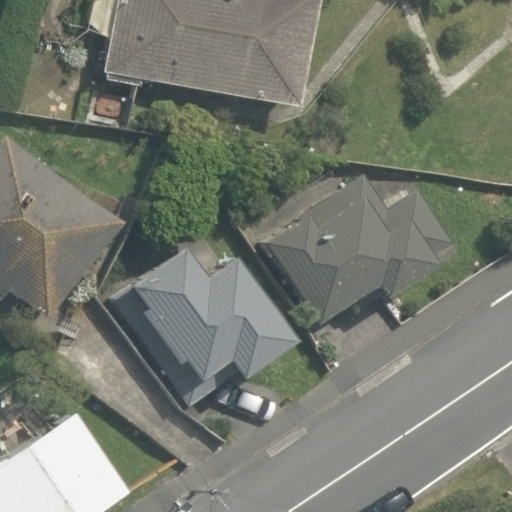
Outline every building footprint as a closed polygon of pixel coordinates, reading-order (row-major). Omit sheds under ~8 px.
[(302,0),(117,0),(109,82),(291,102),(302,0)] [(0,290),(35,315),(108,210),(0,135),(0,290)] [(366,296),(426,263),(415,242),(440,228),(414,179),(377,198),(359,164),(246,224),(296,318),(359,284),(366,296)] [(108,294),(191,383),(221,354),(242,376),(288,333),(185,223),(108,294)] [(0,511),(76,511),(123,482),(70,398),(0,442),(0,511)]
